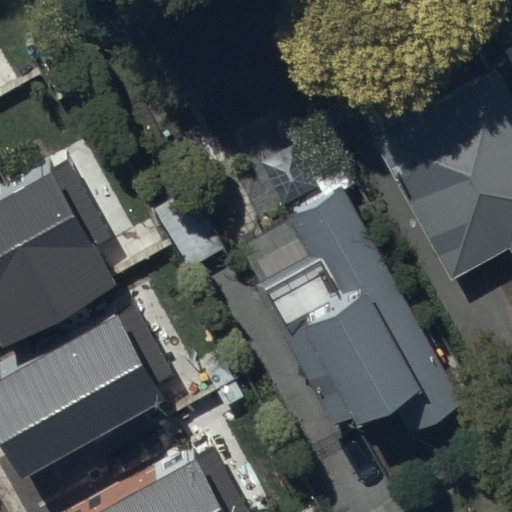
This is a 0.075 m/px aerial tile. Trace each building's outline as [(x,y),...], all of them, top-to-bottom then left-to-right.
[(510,229),(511,228),(511,105),(490,65),(427,100),(407,63),(358,90),(445,249),(503,217),(510,229)] [(0,299),(99,245),(44,146),(0,170),(0,299)] [(342,186),(288,216),(311,255),(261,283),(347,435),(394,408),(408,433),(464,402),(342,186)] [(183,258),(226,231),(199,189),(156,216),(183,258)] [(106,297),(0,355),(0,411),(6,422),(20,415),(30,433),(147,369),(106,297)] [(220,511),(221,511),(183,438),(50,508),(51,511),(220,511)]
